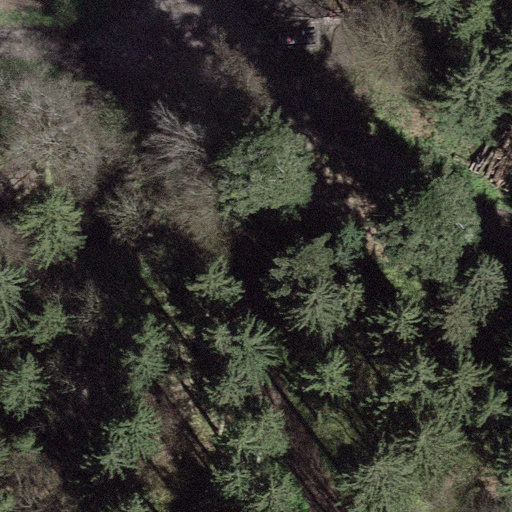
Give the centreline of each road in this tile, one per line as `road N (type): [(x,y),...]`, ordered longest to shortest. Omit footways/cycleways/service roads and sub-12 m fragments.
road 1 (track): [(147,61),(169,152),(224,294),(329,511)]
road 2 (track): [(511,214),(295,105),(147,61)]
road 3 (track): [(0,39),(147,61)]
